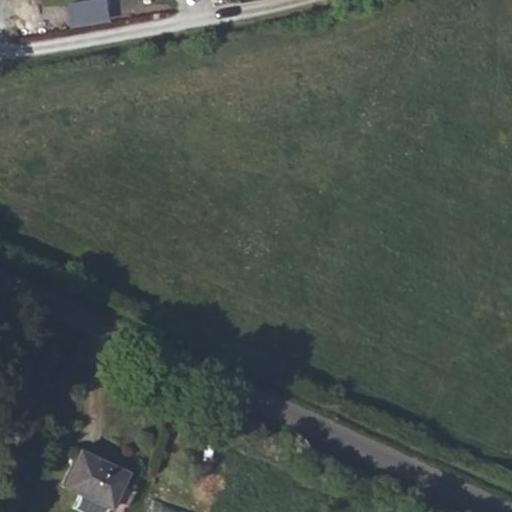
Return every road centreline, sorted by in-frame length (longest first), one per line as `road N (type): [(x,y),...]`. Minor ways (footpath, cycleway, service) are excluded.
road 1 (unclassified): [(507,511),(0,276)]
road 2 (track): [(291,0),(110,35),(0,46)]
